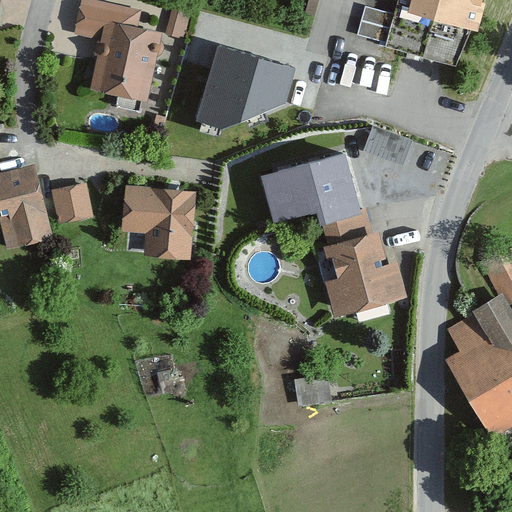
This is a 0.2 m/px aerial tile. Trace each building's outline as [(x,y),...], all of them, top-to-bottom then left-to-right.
[(87,87),(144,101),(161,34),(133,27),(137,12),(89,0),(80,0),(72,34),(99,40),(87,87)] [(454,67),(476,34),(484,0),(394,0),(382,49),(454,67)] [(220,48),(198,120),(222,127),(284,102),(294,70),(220,48)] [(410,141),(374,128),(366,150),(402,163),(410,141)] [(328,284),(336,314),(405,296),(397,265),(386,268),(377,235),(371,236),(364,210),(359,211),(344,156),(263,177),(275,221),(317,210),(321,224),(323,224),(330,247),(325,248),(334,283),(328,284)] [(0,234),(5,253),(50,241),(30,166),(0,174),(0,234)] [(50,193),(58,225),(92,216),(84,185),(50,193)] [(143,256),(190,260),(195,191),(123,186),(120,232),(145,234),(143,256)] [(446,358),(492,436),(511,424),(511,245),(480,264),(497,293),(471,308),(473,313),(448,328),(460,350),(446,358)] [(312,379),(293,381),(297,410),(331,405),(327,377),(312,379)]
